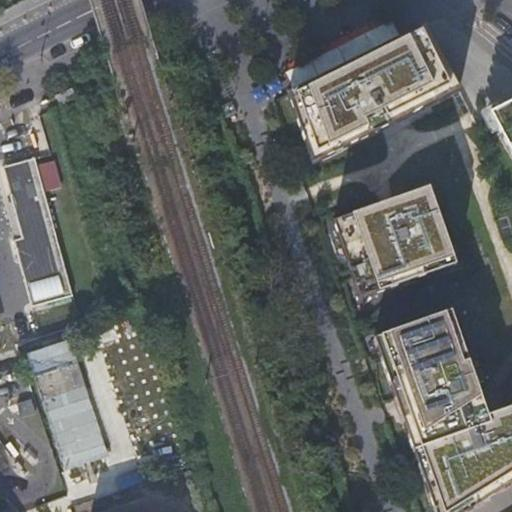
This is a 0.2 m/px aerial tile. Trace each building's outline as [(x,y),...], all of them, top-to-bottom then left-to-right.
[(301,129),(313,164),(382,129),(431,105),(459,91),(426,25),(398,39),(289,93),(301,129)] [(511,105),(491,116),(511,155),(511,105)] [(35,165),(5,174),(22,242),(15,244),(30,303),(72,292),(35,165)] [(429,190),(334,223),(361,300),(456,266),(429,190)] [(451,312),(375,339),(434,511),(467,511),(511,484),(511,409),(488,419),(484,407),(480,394),(451,312)] [(179,463),(146,331),(93,344),(88,326),(20,343),(52,473),(69,469),(72,482),(127,468),(129,476),(179,463)]
